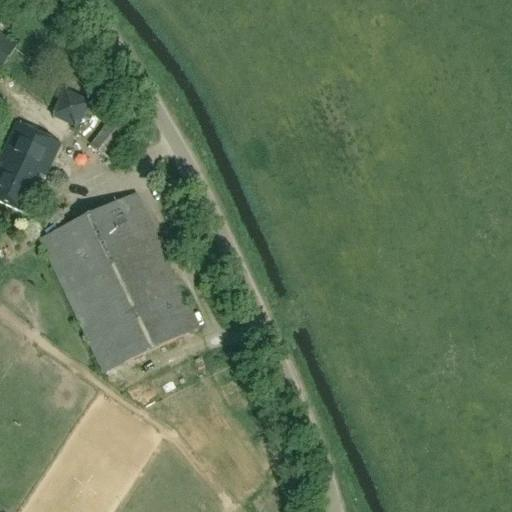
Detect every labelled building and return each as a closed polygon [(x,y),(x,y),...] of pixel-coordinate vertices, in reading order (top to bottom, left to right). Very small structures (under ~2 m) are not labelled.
[(0,72),(18,46),(0,33),(0,72)] [(77,130),(91,103),(63,90),(49,117),(77,130)] [(115,166),(137,137),(111,118),(89,146),(115,166)] [(0,204),(27,217),(61,145),(16,124),(0,159),(0,204)] [(104,374),(199,329),(135,196),(41,241),(104,374)]
